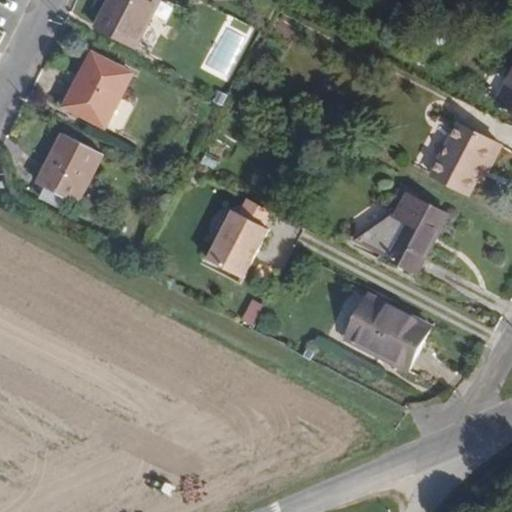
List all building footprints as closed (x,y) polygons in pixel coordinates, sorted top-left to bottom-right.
[(129,54),(153,7),(139,0),(107,0),(90,34),(129,54)] [(226,36),(218,46),(237,61),(245,50),(226,36)] [(511,116),(511,55),(503,75),(487,67),(472,97),(511,116)] [(98,134),(125,82),(89,63),(63,116),(98,134)] [(482,172),(495,149),(456,127),(428,177),(463,196),(477,169),(482,172)] [(70,214),(98,160),(62,141),(34,195),(38,197),(66,211),(70,214)] [(391,192),(401,197),(401,196),(411,200),(413,196),(395,186),(391,192)] [(411,271),(440,215),(401,196),(389,219),(379,214),(347,238),(411,271)] [(66,211),(38,197),(32,210),(59,224),(66,211)] [(266,230),(232,213),(207,261),(241,278),(266,230)] [(404,371),(427,326),(366,296),(346,334),(373,348),(370,354),(404,371)]
